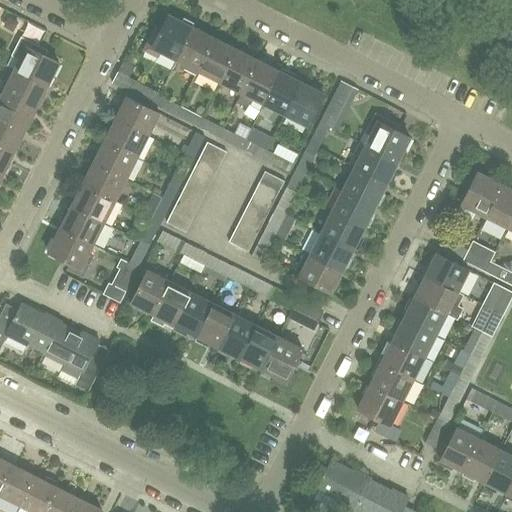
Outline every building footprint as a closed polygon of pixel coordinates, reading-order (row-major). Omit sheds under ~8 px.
[(176,61),(193,27),(192,26),(194,23),(184,18),(182,21),(168,14),(161,28),(156,25),(144,49),(152,54),(159,52),(176,61)] [(198,72),(215,38),(193,27),(176,61),(198,72)] [(11,55),(19,59),(13,70),(47,87),(59,63),(37,52),(39,46),(21,37),(11,55)] [(219,83),(236,49),(215,38),(198,72),(219,83)] [(241,93),(258,60),(236,49),(219,83),(241,93)] [(263,104),(280,71),(258,60),(241,93),(237,102),(242,105),(245,105),(247,105),(249,105),(250,103),(251,102),(252,99),(263,104)] [(36,109),(47,87),(13,70),(2,92),(36,109)] [(285,115),(302,82),(280,71),(263,104),(285,115)] [(129,92),(154,104),(158,95),(159,94),(134,81),(129,92)] [(307,126),(324,93),(302,82),(285,115),(307,126)] [(0,118),(25,131),(36,109),(2,92),(0,96),(0,118)] [(175,115),(180,106),(158,95),(154,104),(175,115)] [(148,136),(159,113),(126,97),(115,119),(148,136)] [(320,121),(329,126),(330,127),(343,102),(332,97),(320,121)] [(197,126),(202,117),(180,106),(175,115),(197,126)] [(398,161),(410,137),(388,126),(391,120),(378,113),(373,115),(364,132),(370,134),(365,144),(398,161)] [(219,137),(223,128),(202,117),(197,126),(207,131),(219,137)] [(0,145),(14,152),(25,131),(0,118),(0,145)] [(137,157),(148,136),(115,119),(104,141),(137,157)] [(309,143),(318,148),(329,126),(320,121),(309,143)] [(241,148),(245,139),(223,128),(219,137),(241,148)] [(184,154),(193,158),(204,136),(195,132),(184,154)] [(262,159),(267,150),(245,139),(241,148),(262,159)] [(126,179),(137,157),(104,141),(93,162),(126,179)] [(207,141),(201,152),(221,162),(226,151),(207,141)] [(309,143),(298,165),(307,169),(318,148),(309,143)] [(387,183),(398,161),(365,144),(354,166),(387,183)] [(0,172),(3,174),(14,152),(0,145),(0,172)] [(267,150),(262,159),(285,170),(289,161),(267,150)] [(216,172),(221,162),(201,152),(196,162),(216,172)] [(184,154),(173,175),(182,180),(193,158),(184,154)] [(115,201),(126,179),(93,162),(82,184),(115,201)] [(216,172),(196,162),(191,172),(211,182),(216,172)] [(293,174),(287,187),(296,191),(307,169),(298,165),(293,174)] [(376,205),(387,183),(354,166),(343,188),(376,205)] [(485,216),(502,183),(501,182),(503,178),(492,173),(490,177),(477,170),(460,203),(485,216)] [(265,171),(259,182),(279,191),(284,180),(265,171)] [(206,192),(211,182),(191,172),(186,182),(206,192)] [(173,175),(162,197),(171,202),(182,180),(173,175)] [(206,192),(186,182),(181,192),(201,202),(206,192)] [(274,201),(279,191),(259,182),(255,191),(274,201)] [(506,227),(511,215),(511,187),(502,183),(485,216),(506,227)] [(104,223),(115,201),(82,184),(71,206),(104,223)] [(287,187),(276,208),(285,213),(296,191),(287,187)] [(365,226),(376,205),(343,188),(332,210),(365,226)] [(274,201),(255,191),(250,201),(269,211),(274,201)] [(140,215),(151,220),(151,219),(160,224),(171,202),(162,197),(162,198),(152,192),(140,215)] [(196,211),(201,202),(181,192),(176,201),(196,211)] [(196,211),(176,201),(171,211),(191,221),(196,211)] [(264,221),(269,211),(250,201),(245,211),(264,221)] [(93,244),(104,223),(71,206),(60,228),(93,244)] [(276,208),(265,230),(274,235),(285,213),(276,208)] [(354,248),(365,226),(332,210),(321,232),(354,248)] [(186,232),(191,221),(171,211),(166,222),(186,232)] [(264,221),(245,211),(240,221),(259,230),(264,221)] [(151,220),(140,241),(149,245),(157,229),(160,224),(151,219),(151,220)] [(254,240),(259,230),(240,221),(235,230),(254,240)] [(88,254),(93,244),(60,228),(47,252),(69,263),(67,268),(80,275),(85,273),(94,257),(88,254)] [(254,240),(235,230),(230,241),(249,251),(254,240)] [(262,257),(274,235),(265,230),(253,253),(262,257)] [(343,270),(354,248),(321,232),(310,253),(343,270)] [(162,242),(184,253),(188,244),(166,233),(162,242)] [(462,259),(467,251),(467,249),(444,237),(438,247),(462,259)] [(149,245),(140,241),(129,263),(138,267),(149,245)] [(188,244),(184,253),(206,264),(210,255),(188,244)] [(462,259),(484,271),(489,262),(467,251),(462,259)] [(331,292),(343,270),(310,253),(298,276),(331,292)] [(457,292),(469,269),(435,253),(424,275),(457,292)] [(227,275),(232,266),(210,255),(206,264),(227,275)] [(138,267),(129,263),(127,262),(115,286),(126,292),(138,267)] [(484,271),(506,282),(511,273),(489,262),(484,271)] [(249,286),(254,277),(232,266),(227,275),(249,286)] [(153,315),(170,281),(148,270),(131,304),(153,315)] [(463,295),(457,292),(424,275),(413,297),(446,314),(457,319),(463,308),(458,306),(463,295)] [(271,297),(276,288),(254,277),(249,286),(271,297)] [(175,326),(192,292),(170,281),(153,315),(175,326)] [(494,309),(503,314),(511,295),(511,290),(505,287),(494,309)] [(293,308),(298,299),(276,288),(271,297),(293,308)] [(197,337),(214,303),(192,292),(175,326),(197,337)] [(435,336),(446,314),(413,297),(402,319),(435,336)] [(298,299),(293,308),(292,309),(316,321),(321,311),(298,299)] [(45,351),(59,322),(22,303),(9,327),(0,322),(0,347),(0,348),(8,333),(45,351)] [(218,348),(235,314),(214,303),(197,337),(218,348)] [(494,309),(483,331),(492,336),(503,314),(494,309)] [(295,313),(288,327),(318,341),(325,326),(295,313)] [(240,359),(257,325),(235,314),(218,348),(240,359)] [(424,357),(435,336),(402,319),(391,340),(424,357)] [(84,367),(97,342),(59,322),(45,351),(81,370),(74,385),(87,392),(97,373),(84,367)] [(262,370),(279,336),(257,325),(240,359),(262,370)] [(483,331),(472,353),(481,358),(492,336),(483,331)] [(298,372),(292,370),(303,348),(279,336),(262,370),(273,375),(271,379),(290,389),(298,372)] [(413,379),(424,357),(391,340),(380,362),(413,379)] [(481,358),(472,353),(463,370),(446,360),(443,367),(460,376),(461,375),(470,380),(481,358)] [(402,401),(413,379),(380,362),(369,384),(402,401)] [(450,397),(459,402),(467,386),(470,380),(461,375),(460,376),(452,391),(438,383),(434,390),(449,398),(450,397)] [(390,425),(402,401),(369,384),(357,408),(390,425)] [(471,399),(493,410),(497,401),(475,390),(471,399)] [(448,423),(459,402),(450,397),(449,398),(441,414),(432,409),(429,415),(436,419),(437,418),(448,423)] [(511,408),(497,401),(493,410),(511,419),(511,408)] [(448,423),(437,418),(436,419),(425,442),(436,447),(448,423)] [(462,471),(479,438),(457,427),(440,460),(462,471)] [(484,482),(501,449),(479,438),(462,471),(484,482)] [(506,493),(511,480),(511,454),(501,449),(484,482),(506,493)] [(0,489),(13,465),(0,458),(0,489)] [(354,508),(369,479),(331,460),(326,469),(314,463),(296,498),(310,505),(323,511),(331,511),(338,500),(354,508)] [(0,494),(20,505),(35,476),(13,465),(0,489),(0,494)] [(34,511),(44,511),(57,487),(52,485),(54,481),(42,474),(40,478),(35,476),(20,505),(34,511)] [(400,511),(407,498),(369,479),(354,508),(362,511),(400,511)] [(72,511),(79,499),(57,487),(44,511),(72,511)] [(100,511),(102,510),(79,499),(72,511),(100,511)]
